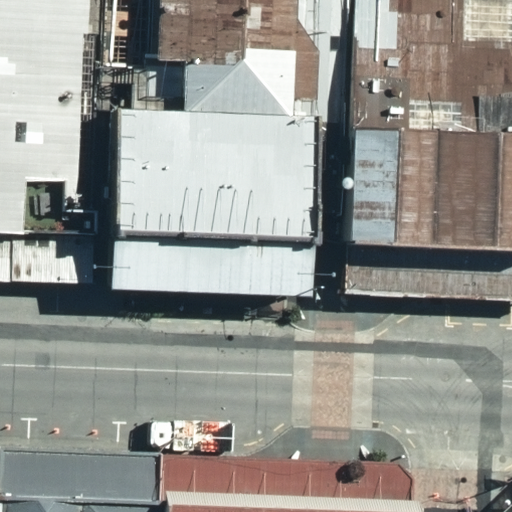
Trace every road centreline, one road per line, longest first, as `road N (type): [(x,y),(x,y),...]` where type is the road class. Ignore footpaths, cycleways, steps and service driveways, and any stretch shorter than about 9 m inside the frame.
road 1 (unclassified): [(453,380),(0,365)]
road 2 (unclassified): [(453,380),(447,511)]
